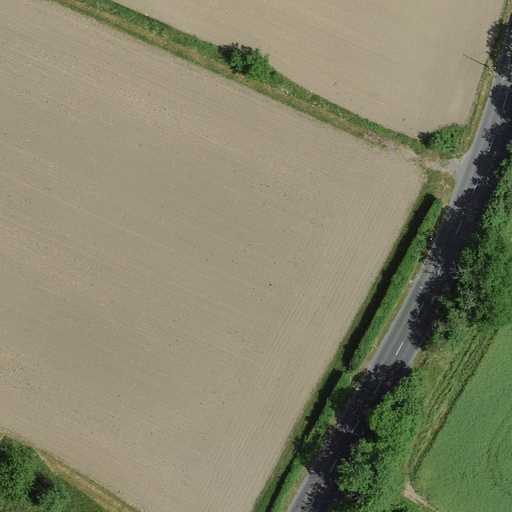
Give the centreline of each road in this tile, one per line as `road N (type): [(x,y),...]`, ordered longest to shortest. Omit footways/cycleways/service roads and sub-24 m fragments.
road 1 (secondary): [(511,78),(436,278),(307,511)]
road 2 (track): [(480,175),(406,151),(86,0)]
